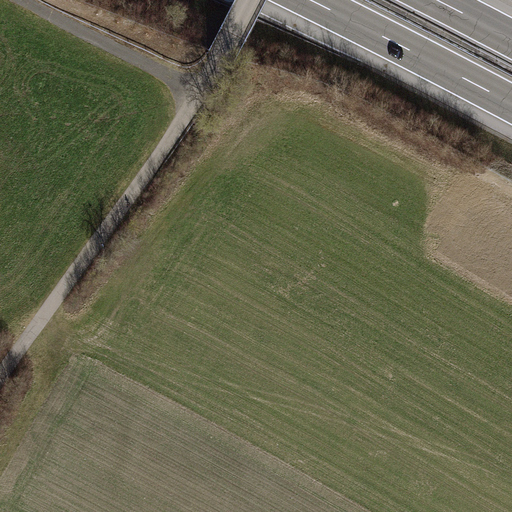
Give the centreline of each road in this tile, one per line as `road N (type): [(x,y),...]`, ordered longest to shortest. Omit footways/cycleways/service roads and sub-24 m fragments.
road 1 (track): [(203,94),(0,385)]
road 2 (motorway): [(309,0),(511,103)]
road 3 (track): [(24,0),(203,94)]
